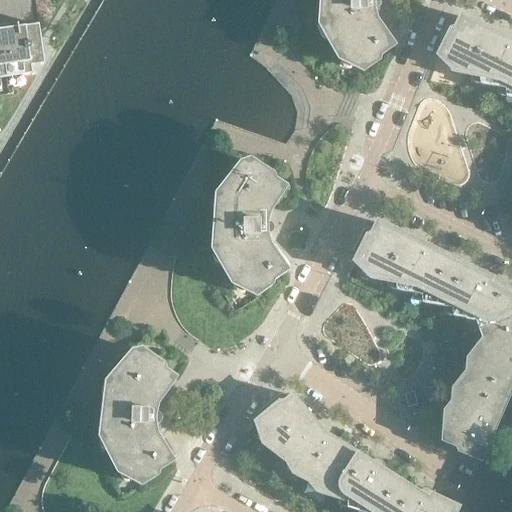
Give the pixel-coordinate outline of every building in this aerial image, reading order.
[(375,1),(374,1),(371,2),(364,2),(363,0),(321,0),(320,26),(321,26),(331,32),(328,40),(327,40),(339,61),(340,60),(351,59),(354,67),(353,68),(363,72),(378,62),(379,57),(393,47),(391,44),(396,40),(382,21),(382,20),(380,20),(379,19),(379,20),(377,20),(374,22),(381,31),(377,34),(364,15),(364,11),(372,10),(374,11),(375,11),(376,11),(377,10),(378,9),(379,8),(379,7),(379,5),(379,4),(378,3),(377,2),(376,2),(375,1)] [(511,98),(511,42),(504,39),(502,44),(482,34),(476,31),(479,26),(461,17),(455,30),(450,31),(438,56),(445,63),(453,65),(454,71),(454,72),(470,76),(475,76),(479,77),(480,84),(496,88),(500,89),(505,90),(505,96),(505,98),(511,98)] [(45,65),(39,26),(34,26),(10,30),(9,25),(0,26),(0,79),(21,77),(33,75),(32,67),(38,66),(45,65)] [(268,226),(267,226),(265,227),(264,227),(257,227),(257,222),(270,203),(274,206),(285,189),(274,182),(273,177),(250,163),(241,165),(242,167),(241,178),(232,178),(217,197),(218,197),(223,207),(217,212),(216,212),(213,251),(214,251),(224,256),(222,264),(221,265),(233,285),(234,285),(245,284),(247,292),(256,297),(271,286),(272,282),(286,272),(284,269),(289,265),(276,246),(275,245),(274,245),(273,244),(272,244),(271,245),(268,247),(274,256),(271,259),(258,240),(257,236),(265,235),(267,236),(268,236),(269,236),(270,235),(271,235),(272,234),(273,233),(273,232),(273,231),(273,229),(272,228),(270,227),(269,226),(268,226)] [(436,306),(457,262),(421,245),(419,249),(393,237),(395,232),(377,223),(371,236),(367,237),(354,262),(361,269),(370,270),(370,277),(387,281),(396,283),(396,289),(412,294),(421,295),(422,302),(422,303),(436,306)] [(511,294),(491,284),(493,280),(457,262),(436,306),(443,307),(452,309),(452,316),(452,317),(465,319),(469,318),(474,318),(476,324),(479,331),(511,318),(511,294)] [(511,318),(479,331),(483,344),(476,349),(468,359),(473,365),(467,372),(465,374),(509,393),(511,385),(511,318)] [(156,415),(155,415),(154,416),(153,416),(146,415),(146,411),(159,393),(164,396),(176,379),(164,371),(164,367),(142,351),(133,353),(133,355),(132,366),(123,366),(123,365),(107,383),(108,384),(113,394),(106,399),(105,399),(101,438),(102,438),(111,443),(109,451),(108,452),(119,473),(120,472),(131,472),(133,480),(142,485),(157,476),(158,471),(173,462),(171,458),(176,455),(164,435),(163,435),(162,434),(161,434),(160,434),(159,434),(155,436),(162,446),(158,448),(146,429),(146,424),(153,424),(154,424),(154,425),(158,425),(160,423),(161,423),(161,422),(162,421),(162,420),(162,419),(161,419),(161,418),(160,417),(159,415),(158,415),(156,415)] [(495,425),(502,409),(509,393),(465,374),(453,389),(454,390),(458,395),(453,402),(452,402),(445,412),(446,412),(450,418),(444,425),(443,441),(457,447),(459,451),(480,460),(491,435),(492,435),(497,425),(495,425)] [(417,405),(414,392),(404,394),(407,408),(417,405)] [(347,448),(331,438),(323,433),(320,436),(316,433),(301,415),(305,412),(292,396),(284,403),(279,403),(256,422),(259,431),(266,436),(264,443),(263,444),(287,462),(287,461),(295,466),(294,472),(293,473),(309,481),(317,484),(317,490),(317,492),(319,492),(347,448)] [(380,511),(400,482),(380,469),(382,466),(379,459),(377,460),(373,460),(371,464),(347,448),(319,492),(338,498),(347,501),(347,507),(346,508),(358,511),(380,511)] [(455,511),(457,508),(431,496),(430,492),(430,490),(422,490),(419,494),(400,482),(380,511),(455,511)]
